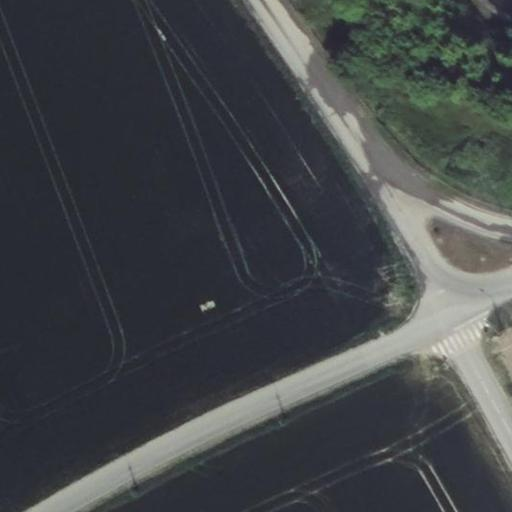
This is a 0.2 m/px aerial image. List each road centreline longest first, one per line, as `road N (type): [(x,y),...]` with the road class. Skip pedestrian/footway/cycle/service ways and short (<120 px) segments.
road 1 (residential): [(52,511),(174,444),(445,316)]
road 2 (unclassified): [(445,316),(414,241),(360,153)]
road 3 (unclassified): [(360,153),(260,0)]
road 4 (unclassified): [(511,231),(431,203),(360,153)]
road 5 (residential): [(511,439),(445,316)]
